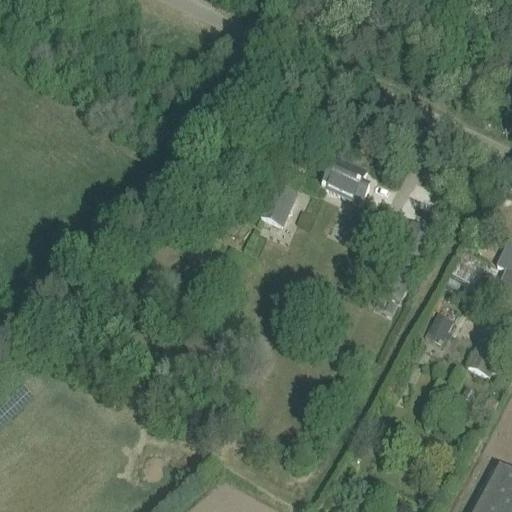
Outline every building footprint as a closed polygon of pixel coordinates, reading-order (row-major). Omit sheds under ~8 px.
[(322,191),(361,209),(370,191),(363,187),(368,177),(335,163),(322,191)] [(296,199),(275,190),(261,221),(282,231),(296,199)] [(309,218),(304,231),(315,235),(320,222),(309,218)] [(412,225),(394,263),(416,274),(434,235),(412,225)] [(511,260),(494,299),(500,302),(511,307),(511,260)] [(381,299),(398,307),(409,285),(392,277),(381,299)] [(438,317),(431,329),(447,338),(453,326),(438,317)] [(485,334),(467,369),(490,381),(507,345),(485,334)] [(491,399),(486,409),(495,413),(499,403),(491,399)] [(476,511),(511,511),(511,475),(500,469),(476,511)]
